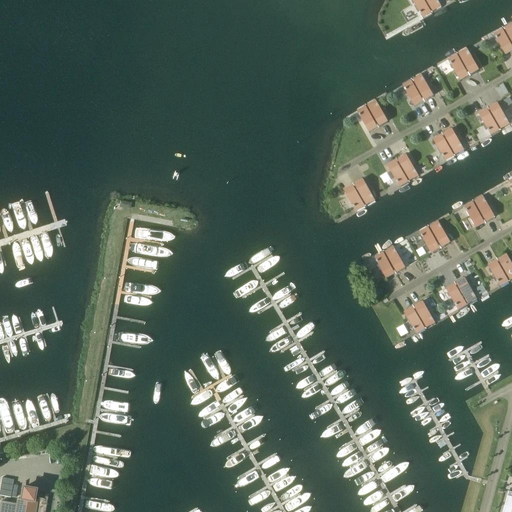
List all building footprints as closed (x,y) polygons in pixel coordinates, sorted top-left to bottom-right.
[(416,0),(402,0),(402,1),(413,22),(425,15),(416,0)] [(432,0),(416,0),(425,15),(437,9),(432,0)] [(511,26),(502,32),(511,49),(511,26)] [(511,49),(502,32),(490,38),(502,60),(511,53),(511,49)] [(469,50),(457,57),(469,78),(481,71),(469,50)] [(457,57),(445,63),(457,85),(469,78),(457,57)] [(422,77),(410,84),(422,105),(433,98),(422,77)] [(410,84),(398,90),(410,112),(422,105),(410,84)] [(498,102),(486,109),(498,130),(510,123),(498,102)] [(376,103),(364,110),(376,131),(388,125),(376,103)] [(486,109),(474,115),(486,136),(498,130),(486,109)] [(364,110),(352,117),(364,138),(376,131),(364,110)] [(453,127),(441,133),(453,155),(464,148),(453,127)] [(441,133),(429,140),(441,161),(453,155),(441,133)] [(405,153),(393,160),(405,181),(417,174),(405,153)] [(393,160),(381,166),(393,187),(405,181),(393,160)] [(359,179),(348,186),(359,207),(371,200),(359,179)] [(348,186),(336,192),(348,214),(359,207),(348,186)] [(486,198),(474,204),(486,226),(498,219),(486,198)] [(474,204),(462,211),(474,232),(486,226),(474,204)] [(439,223),(427,230),(439,251),(450,244),(439,223)] [(427,230),(415,236),(427,257),(439,251),(427,230)] [(393,249),(381,255),(393,277),(405,270),(393,249)] [(381,255),(369,262),(381,283),(393,277),(381,255)] [(511,267),(505,256),(494,262),(505,283),(511,279),(511,267)] [(494,262),(482,269),(494,290),(505,283),(494,262)] [(463,279),(451,286),(463,307),(475,301),(463,279)] [(451,286),(439,293),(451,314),(463,307),(451,286)] [(421,302),(409,309),(421,330),(433,324),(421,302)] [(409,309),(398,316),(409,337),(421,330),(409,309)] [(0,495),(11,498),(14,480),(2,478),(0,489),(0,495)] [(17,499),(16,504),(1,502),(0,508),(0,511),(45,511),(47,504),(44,503),(45,499),(38,498),(38,495),(34,494),(34,492),(24,490),(22,500),(17,499)]
